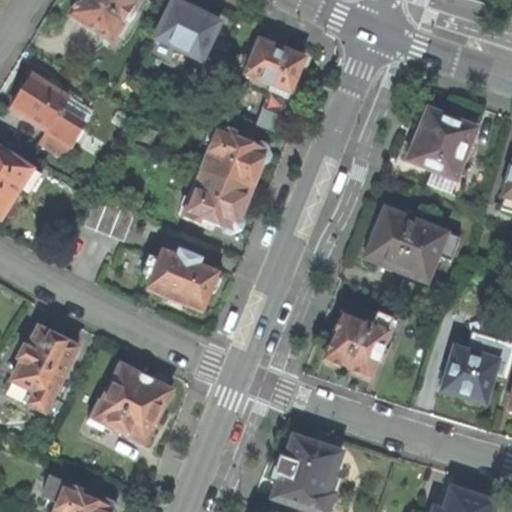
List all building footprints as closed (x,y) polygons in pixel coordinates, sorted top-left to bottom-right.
[(110,44),(137,0),(77,0),(67,18),(110,44)] [(200,60),(218,23),(204,16),(204,13),(196,9),(189,6),(187,8),(172,2),(155,39),(200,60)] [(285,100),(301,60),(275,50),(258,42),(244,76),(248,78),(244,89),(264,97),(266,93),(285,100)] [(46,86),(31,78),(21,92),(9,111),(45,134),(38,146),(62,160),(91,114),(57,94),(57,91),(48,85),(46,86)] [(426,185),(449,193),(474,129),(438,114),(437,110),(434,107),(430,105),(425,106),(421,109),(419,113),(421,121),(414,140),(406,162),(430,170),(426,185)] [(217,128),(199,174),(248,193),(256,174),(265,151),(233,139),(234,135),(217,128)] [(4,156),(0,152),(0,220),(20,189),(28,194),(39,177),(18,164),(19,162),(7,154),(4,156)] [(511,163),(511,167),(508,167),(504,180),(507,182),(500,209),(511,212),(511,163)] [(344,175),(340,173),(333,192),(340,194),(345,182),(347,176),(344,175)] [(200,219),(233,231),(241,212),(248,193),(199,174),(181,217),(198,223),(200,219)] [(91,199),(79,227),(121,243),(132,214),(91,199)] [(362,258),(425,283),(436,256),(449,260),(458,238),(382,208),(379,215),(382,216),(375,233),(368,252),(365,251),(362,258)] [(157,260),(148,257),(140,276),(149,280),(145,291),(201,312),(207,294),(213,291),(216,284),(219,277),(217,271),(197,264),(198,259),(177,250),(175,255),(161,250),(157,260)] [(400,302),(430,315),(439,293),(409,282),(400,302)] [(386,331),(391,318),(365,307),(360,321),(342,313),(323,360),(351,372),(370,379),(376,362),(379,363),(384,348),(382,347),(388,332),(386,331)] [(223,331),(230,334),(238,315),(231,312),(227,323),(223,331)] [(44,414),(77,350),(58,340),(57,336),(52,331),(46,328),(42,330),(38,328),(28,347),(24,345),(17,358),(22,360),(11,381),(34,393),(27,406),(44,414)] [(484,405),(502,345),(474,337),(469,353),(454,348),(441,393),(461,398),(464,406),(470,408),(475,409),(480,404),(484,405)] [(160,410),(169,391),(151,380),(152,376),(146,374),(141,372),(139,374),(121,365),(93,416),(143,442),(152,423),(155,423),(161,412),(160,410)] [(333,474),(339,453),(325,449),(325,446),(317,444),(308,441),(307,443),(291,437),(283,457),(279,456),(272,478),(276,479),(270,499),(307,511),(325,511),(331,496),(326,494),(333,474)] [(337,476),(333,474),(326,494),(331,496),(337,476)] [(110,511),(112,508),(80,495),(81,490),(50,477),(41,497),(56,504),(53,511),(110,511)] [(474,497),(450,489),(442,511),(441,511),(432,509),(431,511),(490,511),(493,503),(474,497)]
